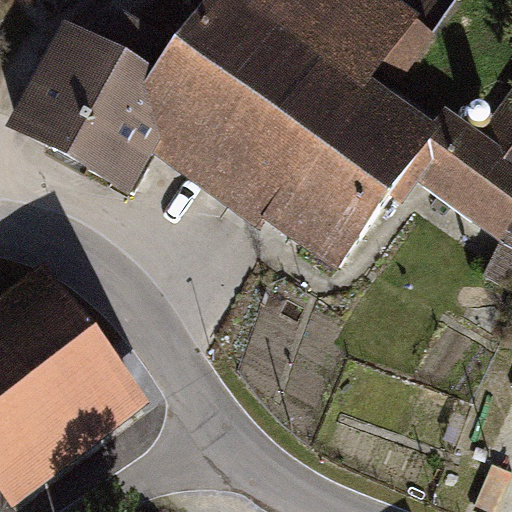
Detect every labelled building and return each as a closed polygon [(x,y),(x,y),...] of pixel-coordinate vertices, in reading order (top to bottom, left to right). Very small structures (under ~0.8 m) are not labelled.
[(46,0),(70,18),(83,0),(46,0)] [(225,0),(164,88),(132,134),(163,156),(350,286),(419,186),(508,248),(511,242),(511,160),(452,119),(439,138),(375,94),(422,26),(383,0),(326,0),(317,14),(297,0),(225,0)] [(132,134),(164,88),(70,38),(15,140),(137,208),(163,156),(132,134)] [(511,99),(486,135),(511,153),(511,99)] [(0,496),(5,492),(20,511),(150,415),(47,277),(0,311),(0,496)]
